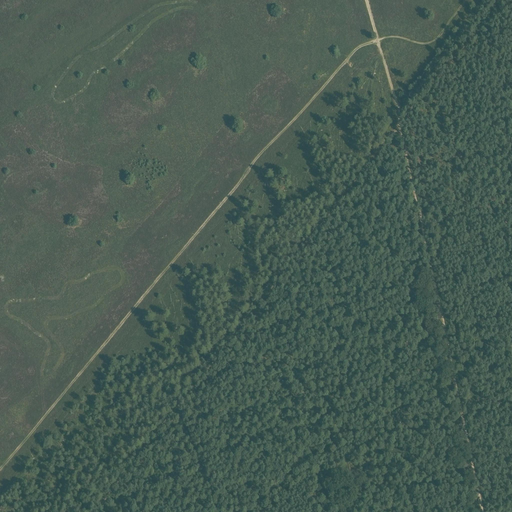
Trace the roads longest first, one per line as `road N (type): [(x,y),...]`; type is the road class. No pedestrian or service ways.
road 1 (track): [(90,511),(400,124),(376,39)]
road 2 (track): [(482,511),(400,124)]
